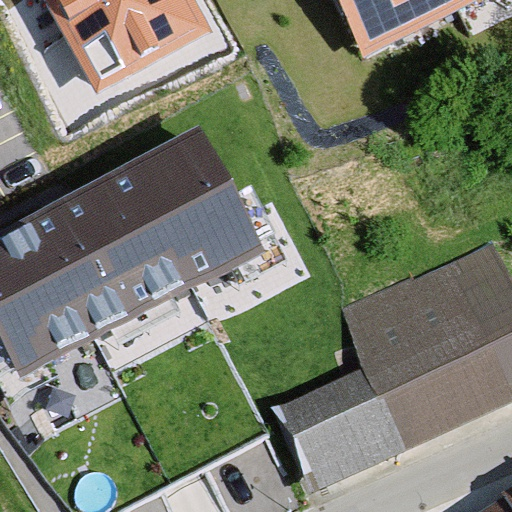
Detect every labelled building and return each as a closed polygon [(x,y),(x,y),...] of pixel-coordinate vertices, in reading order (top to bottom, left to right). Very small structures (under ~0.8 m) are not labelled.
[(42,0),(95,100),(204,43),(180,0),(42,0)] [(511,3),(511,0),(311,0),(346,77),(511,3)] [(255,256),(197,151),(0,259),(0,328),(29,381),(255,256)] [(300,511),(306,511),(511,419),(511,301),(492,256),(337,313),(361,378),(265,426),(300,511)] [(511,511),(511,492),(482,511),(511,511)]
